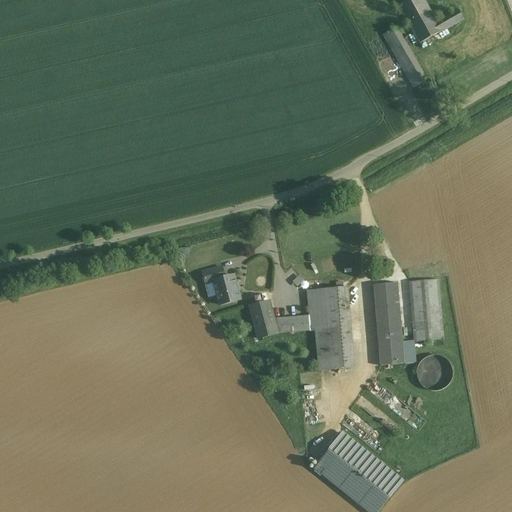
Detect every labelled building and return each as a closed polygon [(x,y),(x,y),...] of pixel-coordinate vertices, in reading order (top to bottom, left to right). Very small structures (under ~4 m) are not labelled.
[(423,0),(411,0),(400,6),(420,44),(464,19),(459,10),(439,21),(438,19),(435,21),(423,0)] [(385,33),(410,88),(425,82),(400,27),(385,33)] [(214,281),(225,278),(222,268),(203,273),(206,284),(214,282),(214,281)] [(225,278),(214,281),(214,282),(216,290),(214,292),(216,296),(218,298),(220,306),(240,300),(234,276),(225,278)] [(438,280),(411,282),(415,342),(443,340),(438,280)] [(374,285),(376,316),(400,314),(398,284),(374,285)] [(307,291),(309,317),(310,331),(310,332),(315,332),(319,372),(355,368),(348,288),(307,291)] [(269,302),(250,307),(250,308),(252,308),(257,327),(256,327),(259,339),(278,334),(310,331),(309,317),(285,319),(285,322),(275,322),(269,302)] [(403,351),(400,314),(376,316),(379,353),(403,351)] [(404,364),(403,351),(379,353),(381,366),(404,364)] [(456,378),(442,352),(420,363),(434,389),(456,378)] [(378,511),(403,481),(342,434),(315,468),(370,511),(378,511)]
